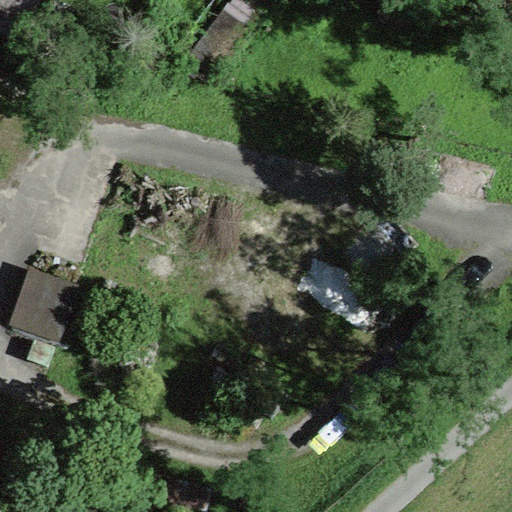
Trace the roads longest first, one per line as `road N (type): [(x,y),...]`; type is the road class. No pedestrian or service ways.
road 1 (track): [(511,223),(92,139),(2,257),(0,278)]
road 2 (track): [(0,374),(237,461),(312,426)]
road 3 (track): [(312,426),(500,221)]
road 4 (track): [(511,388),(375,511)]
